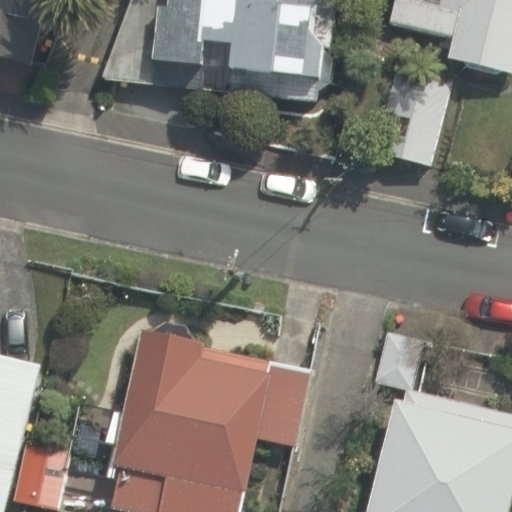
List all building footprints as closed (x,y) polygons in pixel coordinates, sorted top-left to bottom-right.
[(0,0),(0,74),(48,86),(66,0),(0,0)] [(193,0),(182,86),(333,106),(347,0),(193,0)] [(511,0),(407,0),(402,30),(462,43),(455,74),(511,86),(511,0)] [(455,115),(385,98),(371,156),(442,172),(455,115)] [(496,511),(511,452),(511,417),(421,395),(435,340),(383,327),(368,386),(385,391),(354,511),(496,511)] [(111,511),(230,511),(245,435),(291,443),(305,371),(100,332),(66,511),(111,511)] [(52,501),(66,438),(16,427),(31,355),(0,348),(0,501),(2,491),(52,501)]
